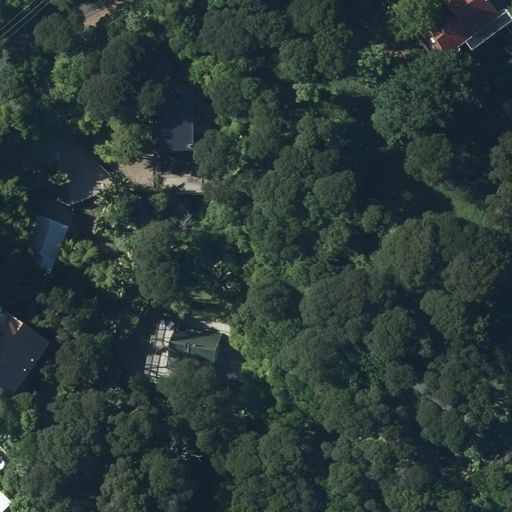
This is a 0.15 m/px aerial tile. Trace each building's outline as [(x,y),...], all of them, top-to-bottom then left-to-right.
[(475,50),(511,22),(511,10),(508,6),(502,11),(493,0),(447,0),(456,11),(426,34),(447,62),(464,49),(462,47),(469,42),(475,50)] [(400,64),(409,72),(417,63),(408,55),(400,64)] [(501,84),(511,81),(511,75),(511,72),(499,74),(501,84)] [(389,204),(407,196),(404,187),(385,195),(389,204)] [(60,252),(69,226),(37,216),(26,248),(55,257),(57,251),(60,252)] [(161,366),(221,376),(227,343),(222,342),(224,333),(168,323),(161,366)] [(0,511),(2,511),(15,500),(0,486),(0,511)]
